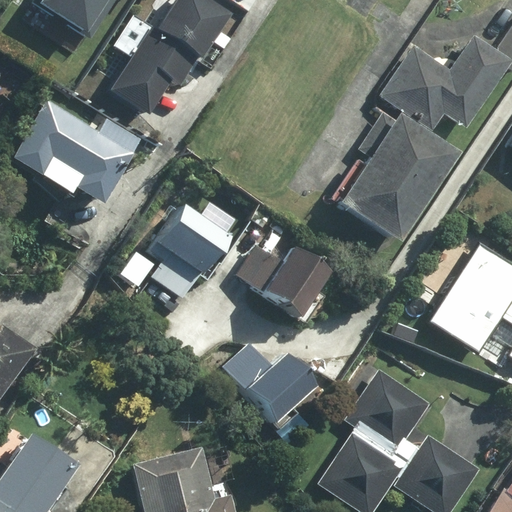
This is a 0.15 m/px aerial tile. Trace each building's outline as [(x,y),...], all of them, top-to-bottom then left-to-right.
[(112,0),(34,0),(87,36),(112,0)] [(167,82),(215,12),(197,0),(163,0),(145,27),(125,14),(106,42),(125,55),(102,87),(135,110),(158,75),(167,82)] [(251,0),(225,0),(243,12),(251,0)] [(511,18),(494,47),(511,58),(511,18)] [(435,109),(456,124),(501,59),(465,34),(441,69),(407,46),(374,93),(423,127),(435,109)] [(121,152),(38,100),(2,156),(30,174),(35,166),(90,201),(121,152)] [(387,238),(445,152),(389,114),(387,119),(378,113),(354,148),(362,154),(355,163),(349,160),(325,196),(387,238)] [(511,126),(501,142),(511,149),(511,126)] [(145,276),(173,295),(216,235),(172,204),(146,241),(162,251),(145,276)] [(266,216),(254,207),(246,218),(258,227),(266,216)] [(511,270),(473,244),(421,321),(467,351),(482,329),(509,347),(504,353),(511,358),(511,270)] [(251,246),(231,274),(289,314),(319,272),(283,246),(272,261),(251,246)] [(144,270),(135,263),(126,277),(136,283),(144,270)] [(0,385),(23,351),(0,335),(0,385)] [(245,345),(218,367),(280,442),(300,425),(283,405),(305,387),(277,354),(263,366),(245,345)] [(441,511),(470,469),(421,437),(412,449),(398,439),(422,403),(372,370),(340,419),(350,426),(313,481),(359,511),(363,511),(384,482),(429,511),(441,511)] [(18,434),(0,460),(0,511),(31,511),(63,463),(18,434)] [(123,465),(134,511),(220,511),(216,494),(200,499),(187,449),(123,465)] [(497,489),(481,511),(511,511),(511,474),(501,491),(497,489)]
